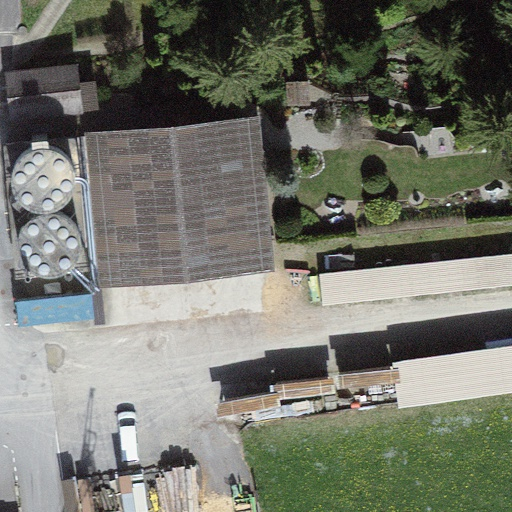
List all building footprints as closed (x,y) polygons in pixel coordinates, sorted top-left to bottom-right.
[(16,114),(78,107),(74,66),(11,73),(16,114)] [(105,276),(266,260),(253,119),(91,134),(105,276)] [(17,271),(87,264),(75,136),(48,139),(47,132),(31,133),(32,140),(5,143),(17,271)] [(511,216),(319,227),(322,292),(511,282),(511,216)] [(511,346),(396,362),(401,402),(511,386),(511,346)]
